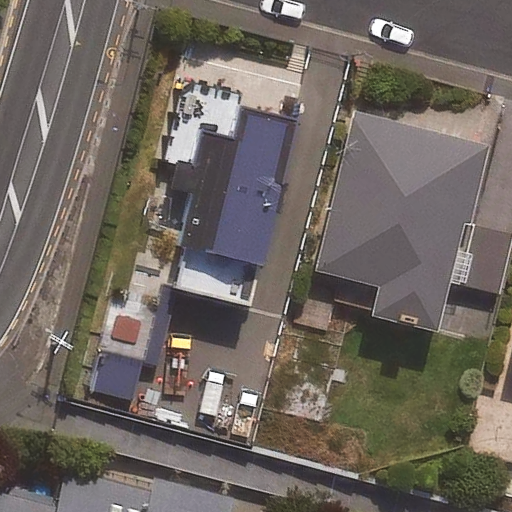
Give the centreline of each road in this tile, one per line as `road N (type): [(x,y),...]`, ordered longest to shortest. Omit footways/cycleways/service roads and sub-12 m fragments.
road 1 (tertiary): [(109,0),(49,197),(0,306)]
road 2 (tertiary): [(0,188),(48,0)]
